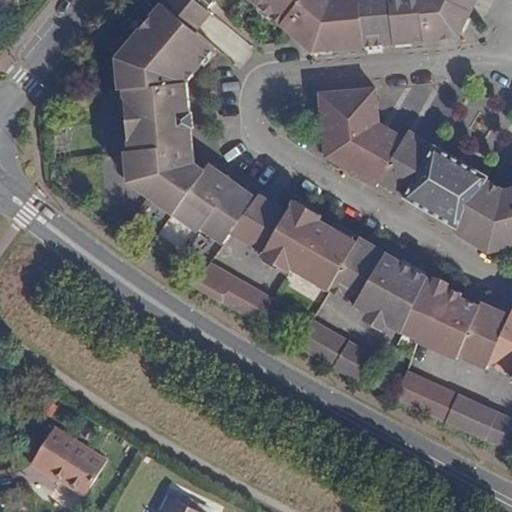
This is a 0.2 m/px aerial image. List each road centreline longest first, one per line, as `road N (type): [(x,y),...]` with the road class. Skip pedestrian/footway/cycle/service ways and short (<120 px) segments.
road 1 (tertiary): [(511,503),(252,365),(0,187)]
road 2 (residential): [(0,111),(91,0)]
